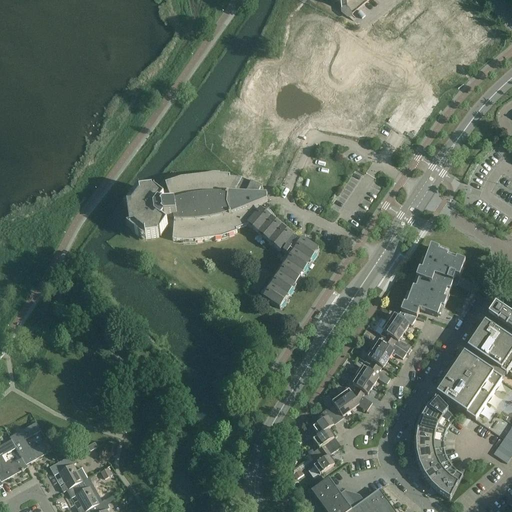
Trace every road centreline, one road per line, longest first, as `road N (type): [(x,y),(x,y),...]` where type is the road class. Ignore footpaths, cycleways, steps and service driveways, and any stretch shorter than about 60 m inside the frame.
road 1 (tertiary): [(253,511),(266,433),(422,191)]
road 2 (residential): [(384,457),(357,458),(349,438),(376,419),(435,333),(453,339)]
road 3 (tertiary): [(422,191),(476,112),(511,78)]
road 4 (residential): [(453,339),(384,457)]
